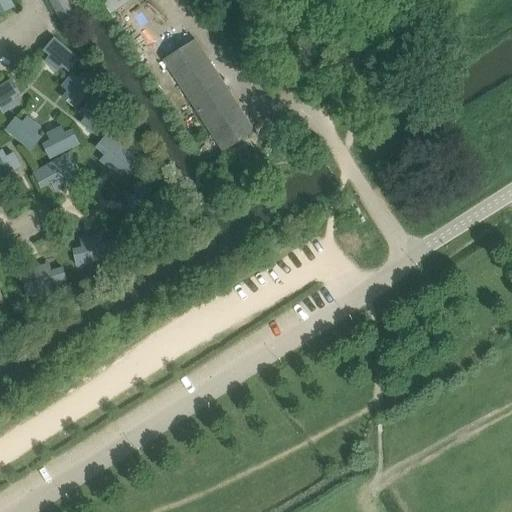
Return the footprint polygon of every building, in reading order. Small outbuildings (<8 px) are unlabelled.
[(9,0),(0,0),(0,12),(13,5),(9,0)] [(65,0),(47,0),(60,25),(75,17),(65,0)] [(106,0),(114,11),(130,0),(106,0)] [(53,37),(43,50),(48,55),(43,61),(60,74),(65,67),(71,72),(81,59),(53,37)] [(222,81),(195,40),(163,60),(191,101),(190,102),(223,153),(255,132),(223,81),(222,81)] [(72,72),(61,86),(67,90),(61,98),(76,110),(99,79),(86,69),(79,77),(72,72)] [(0,85),(0,111),(1,112),(14,104),(11,98),(19,93),(11,79),(0,85)] [(91,98),(80,113),(86,117),(80,123),(94,134),(116,105),(104,96),(98,104),(91,98)] [(32,150),(43,136),(36,131),(39,127),(27,117),(22,122),(15,116),(5,128),(32,150)] [(79,144),(72,129),(64,133),(60,126),(46,133),(49,139),(43,143),(50,158),(79,144)] [(140,161),(107,134),(95,148),(103,155),(98,160),(116,175),(121,168),(128,174),(140,161)] [(0,180),(3,186),(18,176),(13,169),(18,166),(10,152),(3,156),(0,150),(0,180)] [(71,152),(34,172),(42,188),(52,182),(56,189),(74,180),(71,173),(80,168),(71,152)] [(150,180),(132,182),(133,191),(128,191),(129,207),(136,207),(137,216),(153,215),(150,180)] [(109,261),(107,243),(98,245),(97,239),(81,242),(82,248),(73,250),(75,266),(109,261)] [(63,283),(60,265),(51,267),(50,261),(34,264),(35,270),(26,272),(29,288),(63,283)]
